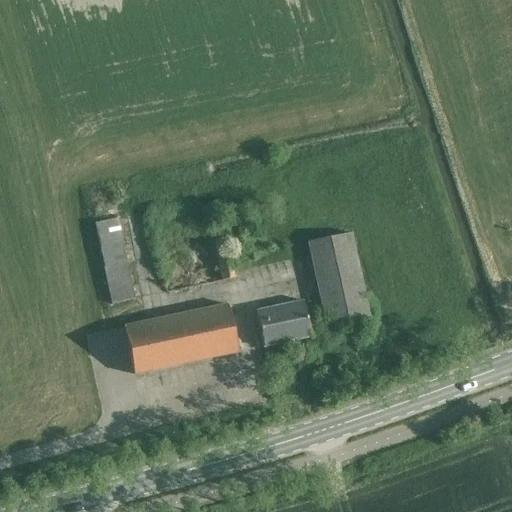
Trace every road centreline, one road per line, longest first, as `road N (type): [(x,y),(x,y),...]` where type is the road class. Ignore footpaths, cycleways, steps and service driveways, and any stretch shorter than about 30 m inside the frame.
road 1 (secondary): [(36,511),(297,438),(511,362)]
road 2 (unclassified): [(0,463),(144,422)]
